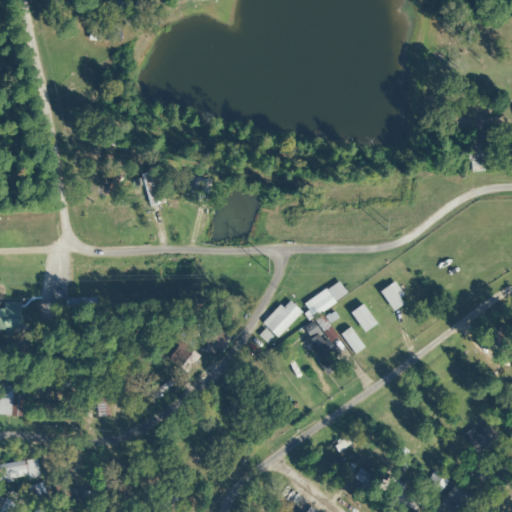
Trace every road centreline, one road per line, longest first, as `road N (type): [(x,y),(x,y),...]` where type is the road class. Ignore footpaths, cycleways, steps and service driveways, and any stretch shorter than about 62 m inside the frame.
road 1 (residential): [(511,184),(221,198),(63,193),(38,179),(6,0)]
road 2 (residential): [(57,511),(63,487),(182,417),(216,363),(219,264)]
road 3 (residential): [(508,308),(286,422),(281,447)]
road 4 (residential): [(14,43),(169,0)]
